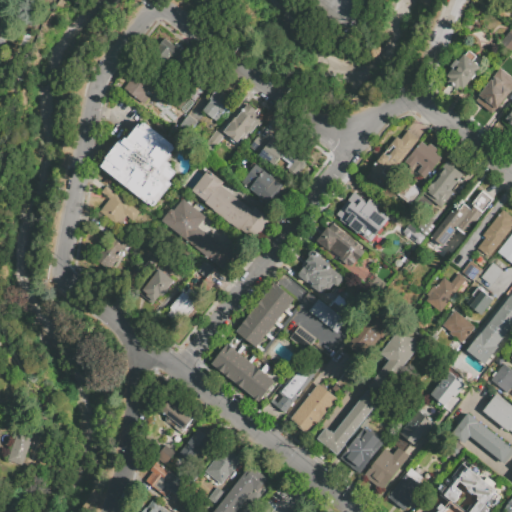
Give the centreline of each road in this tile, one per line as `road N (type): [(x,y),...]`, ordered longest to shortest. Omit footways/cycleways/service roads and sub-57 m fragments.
road 1 (residential): [(135,339),(70,286),(61,262),(94,89),(150,13)]
road 2 (residential): [(190,355),(378,113),(420,97)]
road 3 (residential): [(135,339),(355,511)]
road 4 (residential): [(150,13),(171,13),(349,148)]
road 5 (residential): [(111,511),(138,371)]
